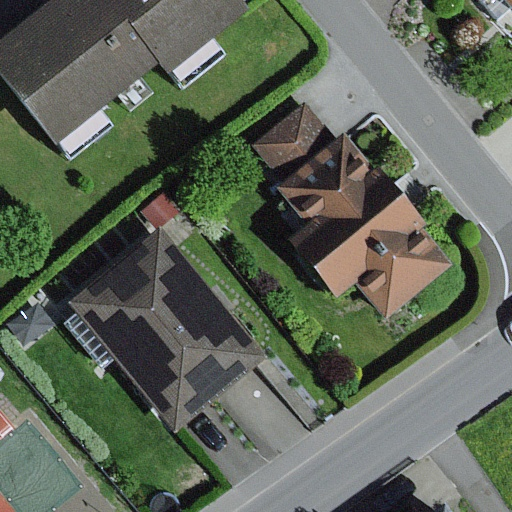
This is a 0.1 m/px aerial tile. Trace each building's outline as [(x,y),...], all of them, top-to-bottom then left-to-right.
[(54,0),(29,20),(0,42),(0,91),(49,154),(154,72),(162,83),(243,20),(227,0),(54,0)] [(511,0),(471,0),(498,31),(511,18),(511,0)] [(511,18),(498,31),(511,46),(511,18)] [(282,187),(335,143),(321,126),(304,105),(250,148),(282,187)] [(448,270),(340,139),(335,143),(282,187),(276,191),(308,230),(285,248),(331,304),(353,286),(383,323),(448,270)] [(154,232),(65,306),(175,437),(263,363),(154,232)]
